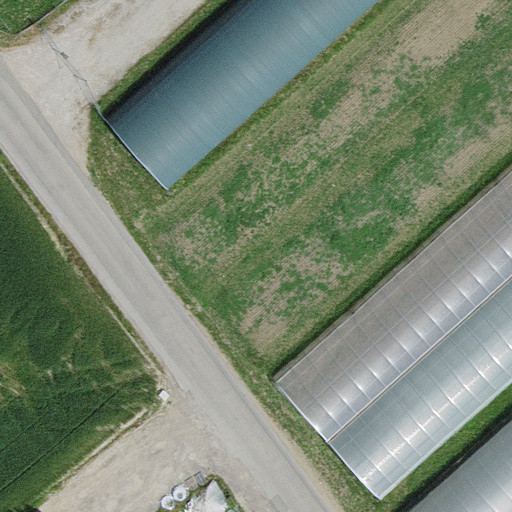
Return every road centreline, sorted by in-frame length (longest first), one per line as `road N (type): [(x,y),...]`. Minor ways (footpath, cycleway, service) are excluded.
road 1 (unclassified): [(307,511),(0,96)]
road 2 (track): [(147,0),(12,113)]
road 3 (track): [(125,511),(238,420)]
